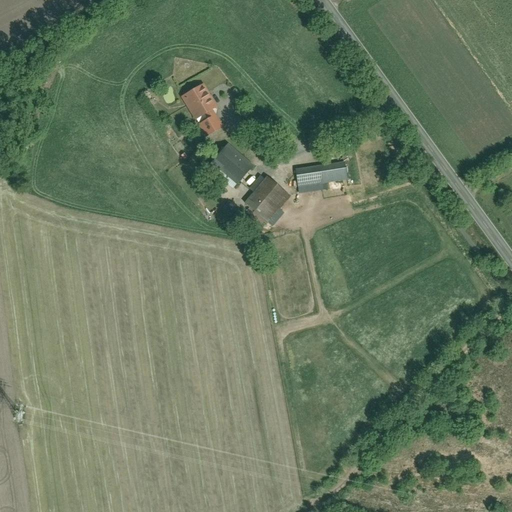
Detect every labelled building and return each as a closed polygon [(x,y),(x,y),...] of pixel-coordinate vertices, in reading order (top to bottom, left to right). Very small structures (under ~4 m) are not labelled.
[(218,106),(204,81),(180,95),(194,119),(197,118),(213,109),(218,106)] [(223,126),(213,109),(197,118),(199,122),(198,123),(205,136),(223,126)] [(253,164),(227,141),(207,165),(233,187),(253,164)] [(345,160),(294,167),(298,192),(323,189),(322,182),(348,178),(345,160)] [(290,196),(265,175),(243,201),(268,222),(290,196)]
